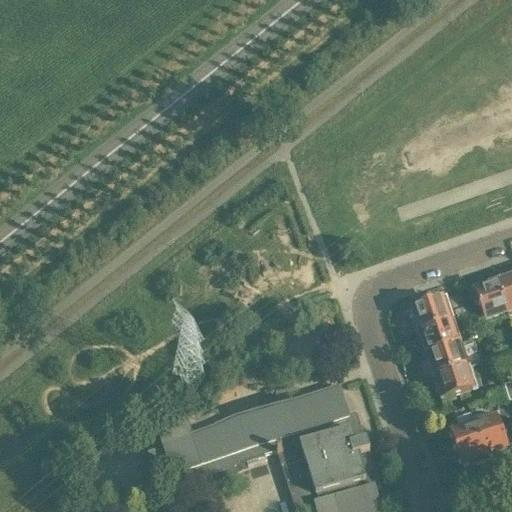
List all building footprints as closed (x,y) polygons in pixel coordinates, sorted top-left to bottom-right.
[(508,321),(511,319),(511,277),(507,279),(506,282),(496,286),(508,321)] [(485,328),(508,321),(496,286),(495,286),(492,284),(484,287),(483,290),(473,293),(485,328)] [(460,322),(468,319),(460,295),(449,299),(454,314),(456,320),(459,319),(460,322)] [(410,313),(414,324),(412,326),(415,332),(417,333),(418,336),(452,325),(443,301),(410,313)] [(468,319),(460,322),(462,330),(471,327),(468,319)] [(459,348),(452,325),(418,336),(422,346),(420,349),(422,355),(425,356),(426,359),(459,348)] [(426,359),(427,360),(425,362),(427,369),(430,370),(434,382),(467,370),(459,348),(426,359)] [(211,369),(218,356),(208,351),(201,363),(211,369)] [(471,383),(467,370),(434,382),(435,383),(433,386),(435,393),(438,393),(442,404),(461,397),(465,410),(485,403),(505,396),(500,383),(482,389),(479,381),(471,383)] [(511,385),(503,389),(509,404),(511,402),(511,385)] [(193,491),(244,474),(248,473),(248,471),(266,465),(264,459),(276,455),(294,511),(381,511),(375,489),(380,488),(356,414),(348,417),(340,390),(192,438),(188,424),(157,434),(171,479),(188,474),(193,491)] [(511,416),(505,396),(485,403),(488,410),(496,408),(501,423),(511,419),(511,416)] [(483,461),(485,460),(474,428),(474,429),(467,410),(453,415),(455,422),(446,425),(450,437),(451,436),(462,468),(472,464),(473,466),(482,463),(483,461)] [(485,460),(486,460),(488,462),(496,459),(497,456),(507,452),(496,421),(474,428),(485,460)] [(154,474),(164,471),(158,450),(147,454),(154,474)]
